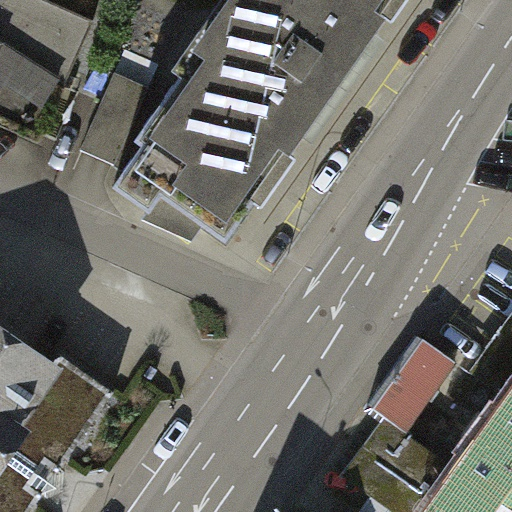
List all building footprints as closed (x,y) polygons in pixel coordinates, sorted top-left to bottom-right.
[(44,0),(0,0),(0,117),(41,134),(92,21),(44,0)] [(235,0),(184,74),(138,139),(146,145),(117,185),(152,208),(162,194),(227,241),(403,0),(235,0)] [(118,76),(98,147),(130,156),(150,84),(118,76)] [(0,511),(29,511),(111,396),(0,315),(0,511)] [(437,511),(511,511),(511,335),(488,369),(511,385),(511,404),(499,423),(497,422),(481,444),(483,446),(461,477),(399,433),(368,478),(379,486),(361,511),(362,511),(435,511),(436,511),(437,511)] [(456,362),(423,338),(374,406),(407,430),(456,362)]
